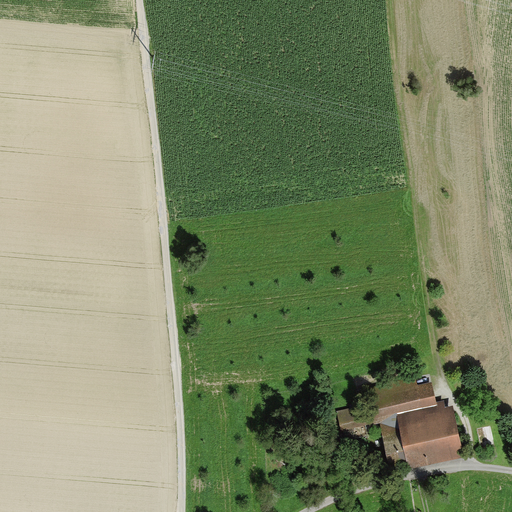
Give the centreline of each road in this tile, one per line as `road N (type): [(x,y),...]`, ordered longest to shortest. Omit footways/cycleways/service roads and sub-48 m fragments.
road 1 (track): [(138,0),(180,511)]
road 2 (track): [(474,462),(434,344),(386,0)]
road 3 (unclassified): [(511,469),(474,462),(373,481),(309,511)]
